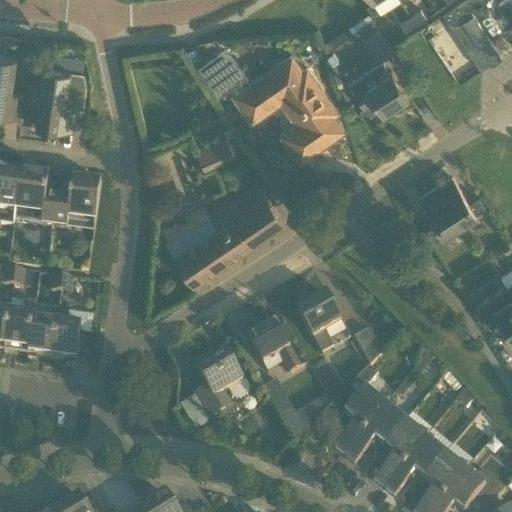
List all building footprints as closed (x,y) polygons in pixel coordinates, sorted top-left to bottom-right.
[(511,0),(496,0),(511,24),(511,0)] [(483,2),(462,16),(490,58),(511,45),(483,2)] [(420,10),(410,16),(416,25),(426,18),(420,10)] [(416,25),(410,16),(400,23),(406,31),(416,25)] [(392,51),(370,18),(356,27),(378,60),(392,51)] [(215,55),(199,68),(219,96),(239,82),(240,83),(248,77),(225,48),(222,50),(215,55)] [(11,93),(16,57),(0,54),(0,115),(19,118),(23,95),(11,93)] [(283,137),(300,162),(314,152),(310,147),(324,138),(327,143),(344,131),(333,115),(337,112),(307,69),(302,72),(291,56),(235,97),(252,122),(282,101),(299,125),(283,137)] [(43,67),(35,126),(75,132),(78,108),(66,107),(71,71),(43,67)] [(383,115),(409,98),(391,71),(355,95),(363,109),(374,101),(383,115)] [(226,137),(210,144),(195,152),(204,170),(235,155),(226,137)] [(42,226),(55,228),(58,202),(46,201),(49,177),(21,173),(20,177),(22,178),(15,222),(16,222),(42,226)] [(16,222),(15,222),(22,178),(20,177),(0,174),(0,223),(16,226),(16,222)] [(452,178),(436,188),(460,225),(476,215),(469,204),(452,178)] [(70,204),(58,202),(55,228),(68,229),(94,233),(101,184),(73,180),(70,204)] [(173,256),(175,259),(193,285),(285,223),(257,183),(210,216),(168,245),(174,254),(173,256)] [(437,225),(444,235),(460,225),(436,188),(420,198),(437,225)] [(469,204),(476,215),(485,209),(479,198),(469,204)] [(444,235),(437,225),(427,231),(434,241),(444,235)] [(14,288),(17,271),(7,270),(4,287),(14,288)] [(17,271),(14,288),(24,289),(27,273),(17,271)] [(51,292),(62,293),(64,278),(52,276),(51,292)] [(64,278),(62,293),(72,294),(74,279),(64,278)] [(511,337),(511,295),(506,287),(476,306),(490,328),(501,321),(511,337)] [(326,297),(298,313),(313,340),(322,355),(334,349),(324,333),(341,323),(326,297)] [(25,302),(23,314),(11,313),(5,354),(6,349),(30,353),(34,319),(36,304),(25,302)] [(48,322),(34,319),(30,353),(29,356),(53,359),(59,313),(60,310),(50,309),(48,322)] [(5,354),(11,313),(0,311),(0,348),(5,349),(4,354),(5,354)] [(59,313),(53,359),(67,361),(66,366),(76,367),(82,326),(68,325),(69,315),(59,313)] [(277,325),(249,341),(263,365),(279,356),(290,374),(301,368),(291,349),(277,325)] [(383,356),(383,355),(369,331),(354,339),(370,368),(383,356)] [(195,370),(207,389),(194,396),(209,423),(232,409),(223,395),(228,392),(230,396),(233,399),(237,401),(241,401),(248,397),(249,393),(249,389),(248,386),(245,381),(244,382),(226,355),(211,364),(209,361),(195,370)] [(337,426),(345,415),(355,424),(334,449),(345,457),(386,406),(367,390),(378,377),(369,369),(321,418),(337,426)] [(292,410),(292,409),(276,381),(262,390),(283,426),(297,418),(292,410)] [(386,406),(345,457),(355,465),(375,440),(385,448),(407,422),(386,406)] [(374,481),(384,490),(426,438),(407,422),(385,448),(395,456),(374,481)] [(446,455),(427,439),(426,438),(384,490),(394,498),(415,473),(425,481),(446,455)] [(432,511),(466,471),(446,455),(425,481),(434,489),(415,511),(432,511)] [(476,478),(475,479),(466,471),(432,511),(448,511),(454,505),(462,511),(465,511),(472,504),(481,511),(483,511),(505,492),(493,478),(492,477),(490,476),(488,475),(486,474),(485,474),(483,474),(481,475),(479,476),(477,477),(476,478)] [(175,511),(166,496),(144,510),(145,511),(175,511)] [(78,498),(56,511),(101,511),(96,504),(86,510),(78,498)]
